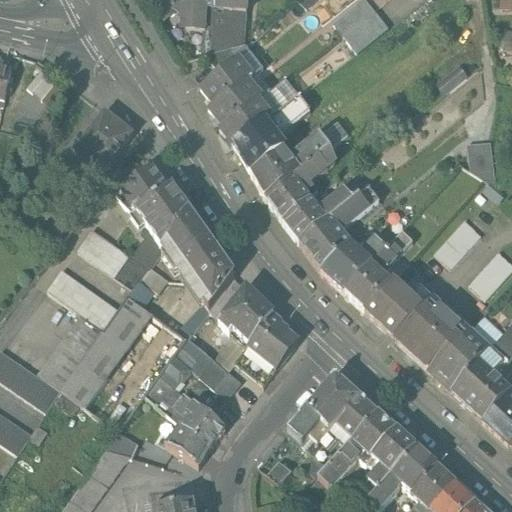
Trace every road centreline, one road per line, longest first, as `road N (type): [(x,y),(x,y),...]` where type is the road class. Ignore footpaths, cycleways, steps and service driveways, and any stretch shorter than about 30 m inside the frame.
road 1 (secondary): [(96,7),(257,252),(340,340)]
road 2 (secondary): [(340,340),(511,495)]
road 3 (residential): [(233,511),(231,474),(245,448),(340,340)]
